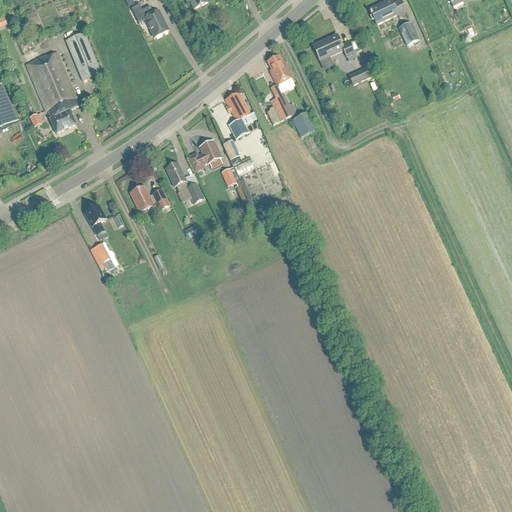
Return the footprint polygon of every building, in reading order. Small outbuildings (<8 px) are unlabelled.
[(186,0),(188,4),(190,3),(194,12),(208,5),(205,0),(186,0)] [(460,0),(452,0),(449,2),(453,11),(463,6),(463,5),(460,0)] [(508,19),(498,0),(490,0),(486,2),(497,24),(508,19)] [(391,2),(369,12),(377,27),(398,17),(399,20),(407,16),(401,3),(393,6),(391,2)] [(139,8),(131,11),(138,26),(144,23),(153,42),(169,34),(160,14),(159,14),(153,17),(150,9),(142,13),(139,8)] [(0,26),(10,22),(7,15),(0,18),(0,26)] [(398,32),(403,43),(407,50),(419,44),(411,26),(398,32)] [(54,38),(70,37),(69,30),(54,31),(54,38)] [(66,43),(81,84),(101,76),(85,36),(66,43)] [(342,48),(337,37),(312,48),(319,64),(343,53),(347,60),(355,56),(350,45),(342,48)] [(46,57),(26,68),(46,114),(47,113),(51,121),(49,121),(56,137),(76,128),(70,113),(80,108),(56,56),(48,60),(46,57)] [(279,58),(267,64),(272,74),(270,75),(278,90),(294,81),(286,67),(285,68),(283,65),(282,66),(279,58)] [(366,61),(374,77),(385,72),(380,62),(375,64),(373,58),(366,61)] [(371,79),(367,70),(366,71),(349,79),(353,88),(371,79)] [(273,97),(275,101),(270,104),(281,124),(297,116),(292,106),(290,107),(283,93),(273,97)] [(237,97),(237,96),(225,103),(237,124),(229,128),(236,142),(248,135),(241,121),(250,116),(239,96),(237,97)] [(34,115),(28,102),(22,105),(28,117),(34,115)] [(301,140),(316,131),(307,115),(292,123),(301,140)] [(30,121),(34,130),(42,127),(37,118),(30,121)] [(222,147),(229,163),(230,163),(232,168),(240,165),(237,159),(239,159),(232,143),(222,147)] [(197,157),(189,161),(195,174),(203,170),(201,167),(207,165),(208,166),(209,166),(212,173),(223,168),(219,161),(220,161),(213,145),(201,150),(204,157),(198,160),(197,157)] [(247,170),(260,165),(256,156),(243,161),(247,170)] [(177,166),(166,172),(175,190),(176,189),(179,196),(186,192),(193,207),(204,202),(197,186),(189,190),(186,184),(177,166)] [(240,189),(232,170),(220,175),(227,190),(236,186),(237,190),(240,189)] [(144,189),(130,196),(138,213),(140,215),(147,212),(154,208),(157,206),(153,197),(149,199),(144,189)] [(162,193),(153,197),(157,206),(160,213),(169,208),(162,193)] [(106,222),(99,208),(85,216),(97,238),(100,243),(108,239),(100,225),(106,222)] [(188,242),(199,236),(195,228),(184,234),(188,242)] [(110,253),(107,255),(102,246),(90,252),(101,272),(103,270),(106,274),(118,267),(113,259),(113,257),(112,254),(110,253)] [(165,270),(158,257),(153,260),(159,273),(165,270)]
